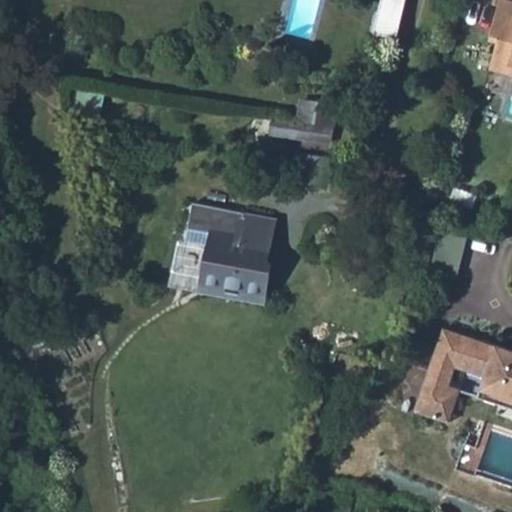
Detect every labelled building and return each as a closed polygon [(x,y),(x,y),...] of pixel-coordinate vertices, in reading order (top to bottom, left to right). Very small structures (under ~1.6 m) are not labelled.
[(397,40),(406,0),(382,0),(375,35),(397,40)] [(511,74),(511,1),(508,0),(500,0),(491,35),(500,38),(496,52),(511,56),(511,59),(508,73),(511,74)] [(197,40),(194,65),(211,67),(214,42),(197,40)] [(511,56),(496,52),(492,69),(508,73),(511,59),(511,56)] [(75,87),(72,101),(93,104),(96,90),(75,87)] [(334,125),(337,105),(302,100),(299,120),(334,125)] [(100,119),(102,106),(93,104),(72,101),(70,113),(100,119)] [(335,127),(273,118),(271,132),(332,141),(335,127)] [(267,262),(276,219),(195,202),(188,240),(181,238),(173,281),(266,299),(272,268),(271,266),(271,265),(271,264),(270,264),(270,263),(269,263),(267,262)] [(463,278),(475,233),(447,226),(436,271),(463,278)] [(511,348),(497,344),(497,345),(445,328),(417,410),(442,419),(454,386),(451,385),(457,366),(468,370),(487,377),(486,379),(506,386),(503,396),(511,399),(511,348)] [(450,421),(468,370),(457,366),(451,385),(454,386),(442,419),(450,421)] [(511,399),(503,396),(506,386),(486,379),(480,397),(511,407),(511,399)]
